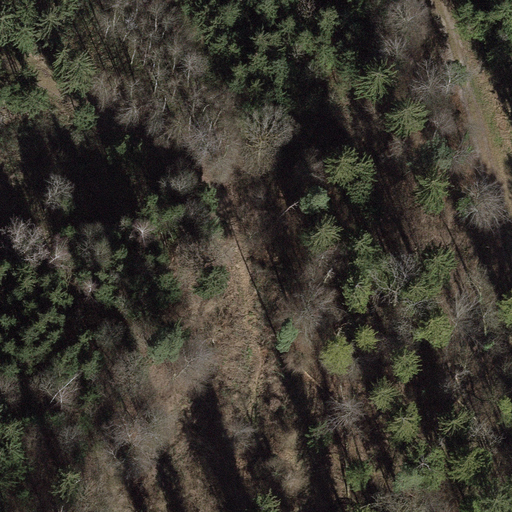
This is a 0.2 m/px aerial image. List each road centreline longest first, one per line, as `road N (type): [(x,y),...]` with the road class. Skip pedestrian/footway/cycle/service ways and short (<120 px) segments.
road 1 (track): [(242,511),(257,338),(237,238),(213,182),(0,51)]
road 2 (track): [(440,0),(462,52),(511,269)]
